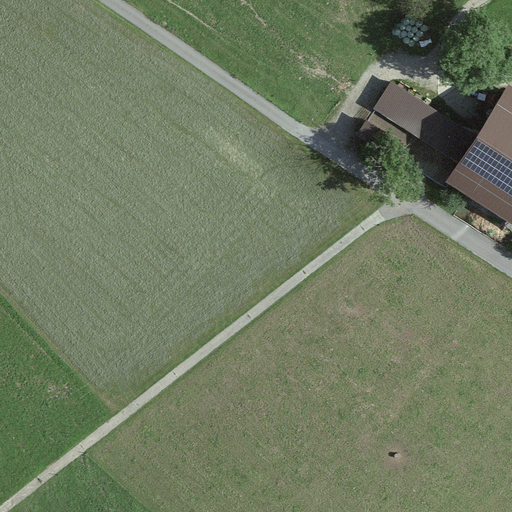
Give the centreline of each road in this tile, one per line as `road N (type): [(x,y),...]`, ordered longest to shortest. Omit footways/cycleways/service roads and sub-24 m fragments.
road 1 (track): [(7,511),(403,200)]
road 2 (track): [(484,0),(388,67),(323,145)]
